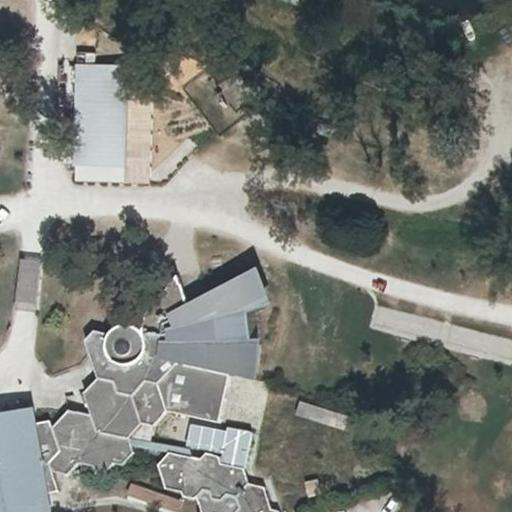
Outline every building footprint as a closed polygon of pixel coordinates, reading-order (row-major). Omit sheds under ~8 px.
[(127,169),(130,67),(77,66),(74,167),(127,169)] [(147,383),(159,385),(178,365),(230,376),(259,382),(262,341),(252,342),(249,314),(274,309),(260,270),(189,306),(180,276),(155,301),(149,310),(144,320),(142,333),(135,328),(127,326),(119,327),(114,330),(110,335),(95,331),(86,342),(90,356),(94,368),(98,380),(116,383),(119,395),(135,397),(147,383)] [(220,424),(230,376),(178,365),(159,385),(168,413),(220,424)] [(116,383),(98,380),(85,393),(91,415),(69,411),(53,428),(51,421),(39,424),(51,496),(60,494),(54,473),(68,477),(80,465),(94,469),(97,476),(107,477),(115,465),(124,466),(135,455),(133,447),(131,439),(143,426),(155,427),(168,413),(159,385),(147,383),(135,397),(119,395),(116,383)] [(0,511),(53,511),(51,496),(39,424),(37,409),(17,413),(0,415),(0,511)] [(222,463),(246,468),(253,432),(228,427),(227,431),(191,423),(188,445),(224,452),(223,457),(220,456),(222,463)] [(191,450),(131,439),(133,447),(168,454),(170,452),(192,456),(191,450)] [(280,511),(281,511),(273,509),(266,487),(250,483),(246,468),(222,463),(220,456),(206,453),(202,458),(192,456),(170,452),(168,454),(158,465),(166,489),(182,492),(184,496),(198,498),(202,511),(280,511)]
